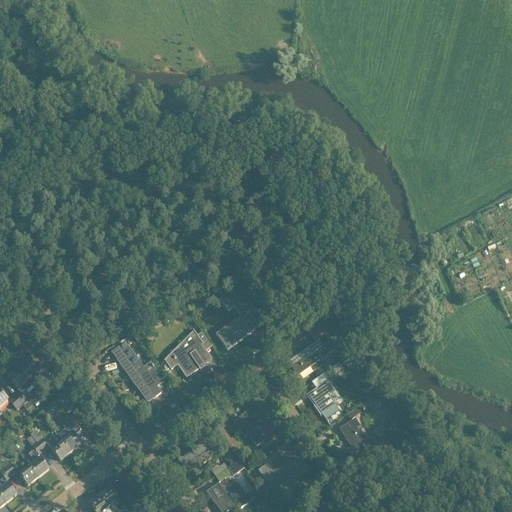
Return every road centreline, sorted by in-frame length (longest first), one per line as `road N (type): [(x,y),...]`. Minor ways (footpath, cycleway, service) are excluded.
road 1 (residential): [(346,508),(350,477),(266,361)]
road 2 (residential): [(146,430),(59,308)]
road 3 (residential): [(151,439),(266,361)]
road 4 (residential): [(48,511),(127,455),(146,430)]
